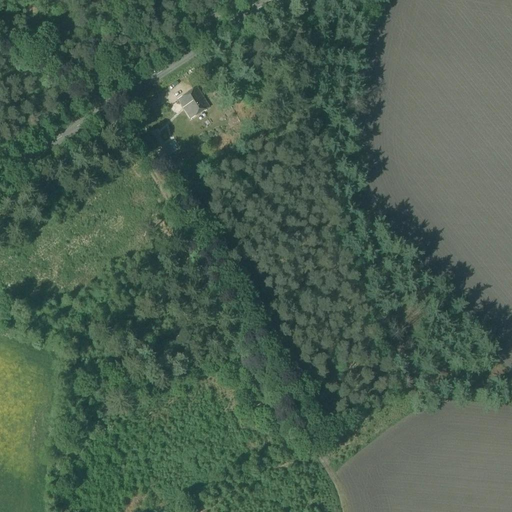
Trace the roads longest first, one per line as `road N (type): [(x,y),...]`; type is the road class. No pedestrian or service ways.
road 1 (track): [(0,48),(103,109),(340,488),(342,511)]
road 2 (tertiary): [(0,176),(273,0)]
